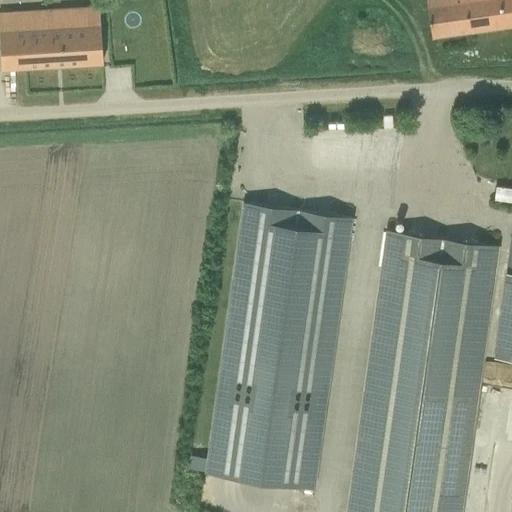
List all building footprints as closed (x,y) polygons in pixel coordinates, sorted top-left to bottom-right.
[(511,0),(425,0),(428,17),(431,37),(511,25),(511,0)] [(49,10),(0,13),(0,57),(1,68),(102,61),(99,10),(49,13),(49,10)] [(242,201),(204,473),(313,489),(351,216),(242,201)] [(511,223),(505,270),(493,356),(511,358),(511,223)] [(347,511),(458,511),(495,245),(387,230),(347,511)]
